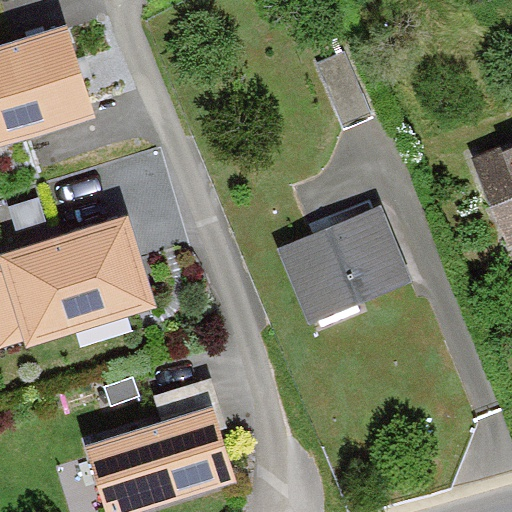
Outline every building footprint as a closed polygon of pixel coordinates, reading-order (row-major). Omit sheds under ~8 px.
[(64,38),(0,59),(0,137),(88,109),(64,38)] [(341,46),(313,57),(340,124),(368,112),(341,46)] [(511,152),(480,167),(511,240),(511,152)] [(378,205),(282,243),(311,316),(407,278),(378,205)] [(126,219),(0,257),(27,344),(153,306),(126,219)] [(208,411),(92,450),(113,511),(158,511),(233,486),(208,411)]
